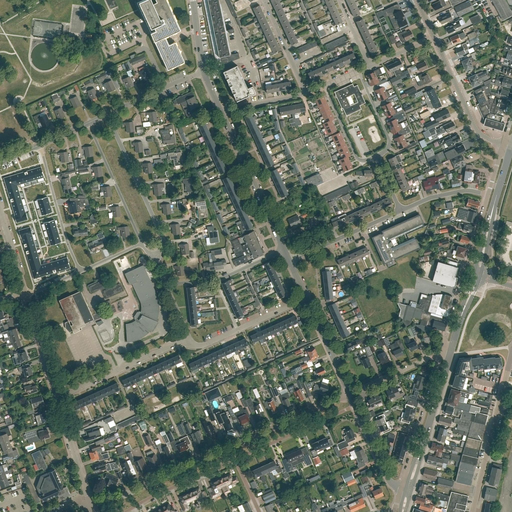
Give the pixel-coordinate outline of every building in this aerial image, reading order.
[(180,30),(166,0),(155,0),(157,2),(152,4),(151,1),(151,0),(143,0),(139,2),(151,28),(154,27),(156,31),(151,33),(167,70),(184,62),(175,42),(169,45),(165,37),(167,36),(168,37),(170,36),(170,35),(180,30)] [(225,33),(225,31),(218,0),(206,0),(211,23),(218,58),(220,58),(221,64),(222,66),(228,63),(231,61),(230,55),(225,33)] [(328,8),(334,5),(332,0),(330,0),(325,2),(326,3),(327,5),(324,6),(325,10),(328,8)] [(435,11),(444,7),(444,6),(446,5),(444,0),(438,0),(439,1),(433,4),(435,11)] [(459,17),(474,10),(469,0),(455,7),(459,17)] [(505,0),(491,0),(503,21),(511,15),(511,12),(511,11),(509,6),(505,0)] [(351,11),(357,8),(355,2),(349,5),(351,11)] [(276,11),(282,8),(280,3),(273,6),(276,11)] [(255,14),(262,11),(259,5),(253,8),(255,14)] [(331,14),(337,11),(334,5),(328,8),(329,11),(326,12),(327,15),(331,14)] [(393,6),(382,11),(384,15),(395,10),(393,6)] [(354,17),(360,14),(358,10),(361,9),(360,7),(357,8),(351,11),(354,17)] [(278,17),(285,14),(282,8),(276,11),(278,17)] [(398,24),(399,27),(407,24),(401,10),(393,14),(395,18),(391,20),(393,25),(394,25),(398,24)] [(258,20),(264,17),(262,11),(255,14),(257,18),(253,19),(255,22),(258,20)] [(340,16),(337,11),(331,14),(333,19),(340,16)] [(453,20),(450,13),(439,18),(442,24),(449,21),(450,23),(454,21),(453,20)] [(278,17),(281,23),(287,20),(285,14),(278,17)] [(473,25),(481,21),(478,14),(470,18),(473,25)] [(340,16),(333,19),(335,22),(331,24),(332,27),(342,22),(340,16)] [(260,25),(267,22),(264,17),(258,20),(259,23),(256,25),(257,27),(261,26),(260,25)] [(362,19),(356,22),(359,28),(365,25),(362,19)] [(283,28),(290,25),(287,20),(281,23),(283,28)] [(449,34),(456,31),(455,29),(462,26),(459,21),(452,24),(453,25),(446,28),(449,34)] [(263,31),(269,28),(267,22),(260,25),(261,26),(262,28),(259,29),(260,32),(263,31)] [(361,33),(368,30),(366,27),(368,26),(367,24),(365,25),(359,28),(361,33)] [(286,34),(292,31),(290,25),(283,28),(286,34)] [(266,37),(272,34),(269,28),(263,31),(265,35),(262,36),(263,38),(266,37)] [(361,33),(364,39),(370,36),(368,30),(361,33)] [(288,40),(295,37),(292,31),(286,34),(288,40)] [(399,34),(398,34),(402,43),(406,41),(406,40),(413,37),(410,31),(406,33),(406,31),(399,34)] [(466,37),(464,33),(464,32),(458,35),(451,38),(453,44),(461,41),(460,40),(464,39),(463,38),(466,37)] [(469,40),(470,40),(477,36),(475,32),(467,35),(469,40)] [(268,42),(275,39),(272,34),(266,37),(268,42)] [(298,35),(295,37),(288,40),(291,45),(297,42),(296,39),(299,38),(298,35)] [(393,35),(389,37),(392,44),(397,42),(393,35)] [(366,44),(373,41),(370,36),(364,39),(366,44)] [(271,48),(277,45),(275,39),(268,42),(271,48)] [(375,47),(373,41),(366,44),(369,50),(375,47)] [(458,55),(465,52),(465,51),(469,49),(466,43),(462,45),(463,47),(456,50),(458,55)] [(277,45),(271,48),(272,51),(269,53),(271,56),(274,54),(273,53),(280,51),(277,45)] [(375,47),(369,50),(371,56),(378,53),(377,50),(379,49),(378,45),(375,47)] [(507,59),(511,60),(511,54),(511,55),(511,53),(511,51),(507,50),(504,49),(503,51),(506,52),(505,55),(508,56),(507,59)] [(464,66),(474,62),(474,61),(478,59),(476,55),(477,55),(475,52),(471,54),(473,58),(470,59),(469,58),(462,61),(462,62),(462,63),(463,64),(464,66)] [(347,56),(350,62),(356,59),(353,53),(347,56)] [(130,61),(132,66),(146,59),(144,55),(130,61)] [(341,58),(339,59),(337,56),(334,57),(336,61),(339,67),(344,65),(341,58)] [(344,65),(350,62),(347,56),(341,58),(344,65)] [(339,67),(336,61),(333,62),(332,58),(329,60),(330,63),(333,70),(339,67)] [(397,71),(401,79),(401,78),(400,77),(406,74),(407,78),(410,77),(407,70),(402,73),(400,68),(403,66),(400,60),(394,63),(397,71)] [(328,72),(333,70),(330,63),(327,65),(325,61),(323,62),(325,66),(328,72)] [(427,68),(425,62),(413,67),(412,66),(407,69),(410,76),(413,74),(412,72),(418,69),(419,72),(427,68)] [(465,68),(465,69),(465,70),(466,70),(466,71),(473,68),(473,67),(476,65),(474,62),(464,66),(465,68)] [(397,80),(401,79),(397,71),(394,63),(387,66),(390,72),(393,71),(396,77),(391,79),(393,85),(398,83),(397,80)] [(247,88),(237,65),(223,72),(224,74),(236,101),(248,96),(248,95),(250,94),(250,95),(255,93),(252,86),(247,88)] [(322,75),(328,72),(325,66),(319,68),(322,75)] [(316,77),(322,75),(319,68),(313,71),(316,77)] [(379,75),(382,73),(380,68),(372,72),(373,73),(366,76),(368,81),(377,77),(376,76),(379,75)] [(143,81),(150,78),(146,69),(139,72),(143,81)] [(311,80),(316,77),(313,71),(308,74),(311,80)] [(471,82),(486,75),(485,72),(477,75),(476,74),(469,78),(469,79),(470,80),(471,82)] [(424,75),(423,73),(417,76),(420,81),(421,80),(423,85),(430,82),(427,74),(424,75)] [(486,75),(471,82),(472,84),(472,85),(472,86),(473,86),(473,87),(480,84),(480,83),(488,79),(486,75)] [(496,79),(502,81),(511,84),(511,82),(511,79),(500,76),(500,77),(497,76),(496,79)] [(127,88),(133,86),(129,77),(123,80),(127,88)] [(379,86),(388,81),(387,82),(386,79),(381,81),(380,78),(378,79),(377,77),(368,81),(371,86),(378,83),(379,86)] [(496,79),(494,85),(500,86),(500,85),(511,88),(511,84),(502,81),(496,79)] [(115,89),(111,80),(105,83),(109,92),(115,89)] [(285,90),(284,83),(281,83),(280,80),(277,80),(277,84),(278,84),(279,91),(285,90)] [(273,92),(279,91),(278,84),(277,84),(275,84),(274,81),(271,82),(271,85),(272,85),(273,92)] [(377,96),(386,92),(385,90),(387,89),(386,86),(389,84),(388,81),(379,86),(381,85),(382,87),(375,91),(377,96)] [(361,94),(357,85),(358,85),(357,85),(354,87),(352,83),(352,84),(334,92),(342,109),(343,108),(346,116),(347,116),(346,116),(361,109),(360,106),(365,103),(362,96),(361,95),(362,94),(361,94)] [(490,84),(485,86),(482,87),(484,91),(486,97),(492,95),(491,91),(489,89),(490,85),(490,84)] [(491,91),(492,95),(499,97),(500,95),(507,97),(507,96),(508,96),(508,94),(509,91),(502,89),(502,87),(500,86),(497,93),(491,91)] [(412,94),(417,92),(415,87),(405,92),(405,94),(407,97),(412,94)] [(91,100),(98,97),(94,88),(87,91),(91,100)] [(426,99),(436,95),(433,89),(423,93),(426,99)] [(64,90),(57,93),(58,97),(59,97),(60,99),(65,96),(64,94),(66,94),(64,90)] [(199,106),(194,96),(192,92),(180,97),(178,98),(175,99),(173,101),(174,105),(177,104),(178,104),(183,102),(185,107),(187,106),(190,112),(185,114),(188,119),(197,115),(194,108),(199,106)] [(377,96),(379,101),(388,97),(391,96),(389,93),(387,94),(386,92),(377,96)] [(59,100),(59,99),(60,99),(59,97),(58,97),(57,93),(56,93),(51,96),(52,96),(51,96),(54,103),(59,100)] [(480,103),(486,100),(483,93),(476,96),(478,100),(480,103)] [(427,105),(439,100),(436,95),(426,99),(424,99),(427,105)] [(74,108),(81,105),(76,96),(70,99),(74,108)] [(316,103),(318,105),(318,106),(326,102),(324,96),(315,100),(312,101),(313,104),(316,103)] [(384,112),(393,108),(392,105),(394,104),(393,102),(398,99),(396,97),(393,98),(386,101),(387,104),(382,106),(384,112)] [(477,105),(485,121),(484,125),(503,131),(505,124),(501,123),(503,117),(504,118),(504,117),(496,115),(499,106),(498,105),(498,104),(490,102),(491,98),(490,98),(486,100),(480,103),(477,105)] [(499,106),(505,108),(507,101),(502,100),(502,99),(500,99),(499,99),(496,98),(495,100),(491,98),(490,102),(498,104),(498,105),(499,106)] [(439,100),(427,105),(428,107),(433,105),(435,109),(441,106),(439,100)] [(320,111),(329,107),(326,102),(318,106),(318,105),(315,107),(316,109),(319,108),(320,111)] [(290,106),(292,114),(293,119),(293,123),(295,122),(295,126),(301,125),(300,121),(299,121),(299,118),(296,118),(295,118),(294,115),(295,113),(306,111),(305,108),(305,107),(304,103),(290,106)] [(281,116),(292,114),(290,106),(279,108),(280,112),(281,116)] [(323,117),(331,113),(329,107),(320,111),(317,112),(318,114),(321,113),(323,116),(323,117)] [(59,119),(65,117),(61,108),(55,110),(59,119)] [(393,117),(404,113),(402,110),(398,112),(396,109),(394,110),(393,108),(384,112),(387,117),(394,114),(395,116),(393,117)] [(437,123),(450,117),(447,109),(433,115),(437,123)] [(157,121),(155,112),(146,113),(147,115),(149,115),(150,122),(157,121)] [(331,120),(334,119),(331,113),(323,117),(323,116),(320,118),(321,120),(324,118),(325,122),(331,120)] [(390,128),(398,124),(397,122),(400,121),(398,118),(405,115),(404,113),(393,117),(394,120),(387,123),(390,128)] [(50,124),(46,114),(40,117),(39,115),(34,117),(37,123),(41,122),(43,127),(50,124)] [(253,120),(250,114),(244,116),(247,123),(253,120)] [(206,127),(204,120),(197,123),(200,130),(206,127)] [(250,129),(256,126),(253,120),(247,123),(250,129)] [(334,125),(331,120),(325,122),(325,123),(323,124),(325,128),(322,130),(323,132),(326,130),(325,129),(334,125)] [(133,132),(132,122),(123,123),(124,125),(126,125),(127,132),(133,132)] [(430,136),(440,131),(445,129),(445,128),(449,127),(450,127),(454,125),(452,122),(440,127),(440,128),(436,130),(434,127),(428,130),(431,136),(430,136)] [(400,133),(409,129),(408,126),(403,128),(402,126),(399,127),(398,124),(390,128),(392,133),(399,130),(400,133)] [(170,137),(169,130),(173,129),(173,125),(168,125),(168,126),(164,127),(165,130),(160,131),(161,135),(162,135),(163,141),(163,145),(176,143),(174,134),(171,135),(172,137),(170,137)] [(325,129),(326,130),(327,134),(324,135),(325,137),(328,136),(328,135),(336,131),(334,125),(325,129)] [(440,131),(430,136),(432,139),(433,138),(435,138),(437,138),(437,136),(447,132),(455,129),(454,125),(450,127),(449,127),(445,128),(445,129),(440,131)] [(250,129),(253,135),(259,132),(256,126),(250,129)] [(200,130),(203,136),(209,133),(206,127),(200,130)] [(397,144),(405,140),(404,138),(407,137),(406,134),(411,132),(409,129),(400,133),(401,136),(394,139),(397,144)] [(262,139),(259,132),(253,135),(256,141),(262,139)] [(334,142),(342,138),(340,132),(331,136),(328,138),(330,140),(333,139),(334,142)] [(212,139),(209,133),(203,136),(206,142),(212,139)] [(457,135),(451,138),(450,136),(438,141),(440,146),(446,143),(448,147),(454,144),(453,143),(460,140),(460,139),(459,137),(457,135)] [(336,147),(345,144),(342,138),(334,142),(331,143),(332,145),(335,144),(336,147)] [(212,139),(206,142),(209,148),(215,146),(212,139)] [(256,141),(258,148),(265,145),(262,139),(256,141)] [(405,140),(397,144),(399,149),(406,146),(407,149),(416,144),(415,141),(410,144),(409,141),(406,142),(405,140)] [(422,148),(427,146),(424,140),(419,142),(422,148)] [(143,152),(141,142),(132,143),(133,145),(135,145),(136,153),(143,152)] [(339,153),(347,149),(345,144),(336,147),(333,148),(334,151),(337,149),(339,152),(339,153)] [(265,145),(258,148),(261,154),(268,151),(270,150),(268,145),(266,145),(267,147),(266,147),(265,145)] [(456,148),(452,150),(448,152),(444,153),(446,157),(448,161),(454,158),(459,155),(458,153),(459,153),(460,155),(465,153),(464,151),(465,150),(464,150),(465,149),(464,147),(463,147),(462,145),(455,148),(456,148)] [(53,156),(58,152),(54,146),(49,151),(53,156)] [(93,156),(92,146),(83,147),(83,150),(85,149),(86,157),(93,156)] [(218,152),(215,146),(209,148),(211,155),(218,152)] [(347,156),(348,156),(350,155),(347,149),(339,153),(339,152),(336,154),(337,156),(340,155),(341,159),(347,156)] [(264,160),(272,157),(271,155),(270,155),(268,151),(261,154),(264,160)] [(68,161),(67,152),(58,153),(58,155),(61,155),(61,162),(68,161)] [(174,152),(169,153),(169,156),(170,160),(173,159),(174,163),(174,166),(183,165),(182,161),(181,152),(174,153),(174,152)] [(221,158),(218,152),(211,155),(214,161),(221,158)] [(391,166),(402,161),(399,155),(388,160),(391,166)] [(454,168),(460,166),(459,165),(465,162),(462,155),(451,160),(454,168)] [(272,157),(264,160),(267,166),(273,164),(272,160),(275,158),(274,156),(272,157)] [(350,161),(348,156),(347,156),(341,159),(342,159),(339,160),(341,164),(338,166),(339,168),(342,166),(341,165),(350,161)] [(431,168),(438,165),(433,156),(426,159),(431,168)] [(223,164),(221,158),(214,161),(217,167),(223,164)] [(341,165),(342,166),(343,170),(340,171),(341,173),(344,172),(344,171),(352,167),(350,161),(341,165)] [(152,173),(151,163),(142,164),(142,166),(144,166),(145,173),(152,173)] [(394,172),(400,169),(403,168),(402,166),(399,167),(398,163),(391,166),(394,172)] [(226,171),(223,164),(217,167),(220,174),(226,171)] [(102,176),(100,166),(92,167),(92,170),(94,169),(95,177),(102,176)] [(41,167),(34,169),(37,180),(44,177),(43,173),(42,172),(41,167)] [(34,169),(28,171),(31,181),(37,180),(34,169)] [(279,175),(276,169),(269,172),(272,178),(279,175)] [(397,179),(403,176),(400,169),(394,172),(397,179)] [(465,176),(479,177),(479,175),(480,175),(480,174),(479,173),(479,172),(472,171),(472,170),(466,169),(465,176)] [(28,171),(21,173),(24,183),(31,181),(28,171)] [(64,179),(61,180),(65,193),(72,192),(68,178),(70,178),(69,175),(75,173),(75,171),(68,172),(62,174),(64,179)] [(21,173),(14,175),(15,178),(15,180),(16,182),(17,185),(24,183),(21,173)] [(307,183),(309,187),(322,180),(319,173),(309,178),(305,179),(307,183)] [(203,175),(199,176),(201,180),(202,180),(203,183),(208,181),(207,179),(205,180),(203,175)] [(275,185),(282,182),(279,175),(272,178),(275,185)] [(222,179),(225,186),(232,183),(229,176),(222,179)] [(400,185),(406,182),(409,181),(408,178),(405,180),(403,176),(397,179),(400,185)] [(194,191),(192,178),(186,179),(182,179),(183,184),(185,184),(186,192),(187,192),(188,195),(194,194),(194,191)] [(452,188),(460,186),(459,181),(456,181),(455,179),(451,180),(452,182),(451,182),(452,188)] [(430,190),(430,189),(436,188),(434,180),(423,182),(425,190),(426,190),(426,191),(430,190)] [(275,185),(278,191),(284,188),(282,182),(275,185)] [(406,182),(400,185),(403,191),(409,188),(406,182)] [(232,183),(225,186),(228,192),(235,189),(232,183)] [(164,188),(163,184),(151,185),(152,187),(154,187),(155,196),(161,195),(161,188),(164,188)] [(111,196),(110,186),(101,188),(101,190),(103,189),(104,197),(111,196)] [(13,188),(7,190),(9,196),(19,193),(17,187),(15,188),(13,188)] [(281,197),(287,194),(284,188),(278,191),(281,197)] [(235,189),(228,192),(231,198),(238,195),(235,189)] [(19,193),(9,196),(11,203),(21,200),(19,193)] [(238,195),(231,198),(234,204),(240,201),(238,195)] [(204,201),(204,196),(199,198),(199,199),(195,200),(195,202),(194,202),(195,207),(197,206),(199,218),(207,217),(205,201),(204,201)] [(42,199),(37,200),(40,208),(50,205),(47,197),(43,198),(42,198),(42,199)] [(382,201),(384,206),(392,203),(389,197),(382,201)] [(81,211),(80,207),(86,206),(86,205),(89,205),(88,199),(84,200),(84,198),(74,198),(75,201),(68,203),(71,214),(77,212),(81,211)] [(478,207),(479,205),(479,202),(468,199),(466,207),(470,209),(470,207),(477,209),(478,208),(478,207)] [(21,200),(11,203),(13,209),(23,206),(21,200)] [(307,209),(314,206),(312,200),(305,202),(307,209)] [(240,201),(234,204),(237,210),(243,208),(240,201)] [(371,206),(368,201),(366,202),(368,207),(370,213),(377,210),(375,204),(371,206)] [(377,210),(384,206),(382,201),(375,204),(377,210)] [(170,207),(169,204),(161,205),(161,207),(163,207),(164,215),(170,214),(170,212),(173,212),(173,206),(170,207)] [(50,205),(40,208),(42,215),(46,214),(47,214),(52,212),(50,205)] [(23,206),(13,209),(15,215),(15,216),(25,213),(25,212),(23,206)] [(120,216),(119,206),(110,208),(110,210),(112,209),(113,217),(120,216)] [(363,216),(370,213),(368,207),(361,210),(363,216)] [(243,208),(237,210),(240,217),(246,214),(243,208)] [(474,223),(477,213),(460,209),(457,218),(474,223)] [(356,219),(363,216),(361,210),(353,213),(356,219)] [(15,215),(14,216),(17,223),(28,220),(25,212),(25,213),(15,216),(15,215)] [(349,222),(356,219),(353,213),(346,217),(349,222)] [(246,214),(240,217),(242,221),(241,222),(242,223),(249,220),(246,214)] [(413,238),(391,248),(391,247),(393,245),(391,241),(389,243),(388,241),(422,226),(422,224),(423,223),(420,215),(416,217),(411,219),(403,222),(403,223),(399,225),(398,224),(391,228),(386,231),(386,230),(382,232),(383,233),(380,234),(372,237),(374,241),(375,241),(377,246),(376,246),(380,255),(381,255),(383,260),(384,264),(392,260),(392,259),(394,258),(394,259),(398,257),(398,256),(403,254),(403,255),(411,251),(410,251),(415,249),(419,248),(416,239),(414,240),(413,238)] [(292,228),(301,224),(297,216),(288,220),(292,228)] [(342,226),(349,222),(346,217),(339,220),(342,226)] [(49,222),(44,223),(46,230),(56,227),(54,220),(50,221),(48,222),(49,222)] [(249,220),(242,223),(238,225),(239,225),(241,228),(240,229),(242,233),(249,230),(248,229),(250,229),(249,228),(252,226),(249,220)] [(335,229),(342,226),(339,220),(332,223),(335,229)] [(464,224),(462,223),(460,229),(463,229),(463,230),(464,231),(465,231),(466,231),(471,232),(472,226),(464,224)] [(180,234),(179,224),(170,225),(170,227),(172,227),(173,235),(180,234)] [(424,232),(427,225),(406,234),(408,239),(424,232)] [(129,236),(128,226),(119,228),(119,230),(121,230),(122,237),(129,236)] [(30,227),(19,231),(21,238),(32,235),(30,227)] [(56,227),(46,230),(48,237),(58,234),(56,227)] [(78,231),(78,228),(73,228),(74,236),(88,234),(87,229),(78,231)] [(212,234),(209,234),(210,243),(218,242),(216,230),(212,231),(212,234)] [(256,236),(255,232),(254,233),(253,231),(242,236),(245,242),(256,236)] [(467,244),(469,238),(463,236),(463,233),(459,232),(457,241),(460,242),(461,242),(462,243),(463,242),(467,244)] [(58,234),(48,237),(51,245),(55,244),(56,244),(61,242),(58,234)] [(32,235),(21,238),(23,244),(34,241),(32,235)] [(256,236),(245,242),(246,244),(241,246),(233,250),(234,253),(247,247),(259,242),(258,240),(257,237),(256,237),(256,236)] [(34,241),(23,244),(25,251),(36,247),(34,241)] [(104,246),(102,241),(94,245),(93,242),(89,244),(93,253),(100,250),(99,248),(104,246)] [(259,242),(247,247),(250,253),(261,247),(261,246),(260,243),(259,243),(259,242)] [(189,254),(188,244),(179,245),(179,247),(181,247),(182,254),(189,254)] [(36,247),(25,251),(27,257),(38,254),(36,247)] [(262,248),(261,247),(250,253),(246,255),(233,261),(235,266),(248,261),(247,258),(251,256),(253,258),(263,253),(263,252),(264,251),(262,248)] [(244,252),(246,255),(250,253),(247,247),(234,253),(236,257),(244,253),(244,252)] [(358,251),(361,257),(368,254),(366,248),(358,251)] [(463,257),(465,253),(451,249),(449,253),(447,252),(446,255),(452,257),(452,254),(463,257)] [(354,260),(361,257),(358,251),(351,254),(354,260)] [(38,254),(27,257),(29,264),(31,263),(33,262),(35,262),(37,261),(39,260),(38,254)] [(347,263),(354,260),(351,254),(344,257),(347,263)] [(348,266),(347,263),(344,257),(337,261),(340,266),(344,264),(345,267),(348,266)] [(67,258),(60,260),(63,270),(70,268),(69,263),(68,262),(67,258)] [(60,260),(54,262),(57,272),(63,270),(60,260)] [(214,265),(215,270),(224,268),(223,265),(226,265),(225,260),(213,262),(213,265),(214,265)] [(435,271),(455,277),(458,267),(457,267),(458,263),(448,260),(447,264),(438,262),(435,271)] [(267,270),(273,267),(270,261),(264,264),(267,270)] [(54,262),(47,264),(50,274),(57,272),(54,262)] [(215,270),(214,265),(213,265),(213,262),(203,264),(204,269),(206,269),(207,271),(215,269),(215,270)] [(32,266),(30,267),(31,269),(34,279),(39,277),(36,267),(38,266),(41,266),(41,265),(40,264),(38,264),(36,265),(34,265),(32,266)] [(41,265),(41,266),(41,268),(42,270),(43,272),(43,274),(44,276),(50,274),(47,264),(41,265)] [(130,341),(133,341),(136,340),(139,339),(141,337),(144,336),(146,334),(148,332),(150,330),(151,330),(152,331),(154,326),(157,322),(158,322),(156,321),(157,318),(158,315),(158,313),(159,313),(159,312),(158,312),(159,310),(159,307),(158,304),(159,304),(159,303),(158,304),(158,301),(157,298),(156,295),(157,295),(156,295),(153,287),(149,280),(150,280),(149,280),(146,273),(147,273),(146,273),(143,266),(143,265),(125,274),(130,284),(130,285),(132,284),(133,287),(140,301),(140,303),(141,304),(141,306),(141,307),(142,307),(142,309),(141,310),(141,312),(139,311),(134,319),(136,320),(134,321),(133,322),(132,323),(131,323),(130,323),(129,324),(127,324),(126,324),(127,342),(130,341)] [(184,275),(183,266),(174,266),(174,269),(176,268),(177,276),(184,275)] [(269,275),(276,273),(273,267),(267,270),(269,275)] [(455,277),(435,271),(432,281),(433,281),(454,288),(457,278),(455,277)] [(278,278),(276,273),(269,275),(272,281),(278,278)] [(107,284),(104,277),(100,279),(101,280),(100,280),(88,286),(90,293),(92,292),(92,293),(100,289),(102,292),(105,299),(123,291),(118,280),(118,279),(107,284)] [(274,287),(281,284),(278,278),(272,281),(274,287)] [(224,289),(230,286),(229,284),(232,282),(231,279),(228,281),(227,280),(221,283),(224,289)] [(277,292),(283,289),(281,284),(274,287),(277,292)] [(226,295),(233,292),(230,286),(224,289),(226,295)] [(283,289),(277,292),(279,298),(286,295),(283,289)] [(94,320),(81,291),(72,295),(59,300),(59,301),(60,301),(64,308),(63,309),(63,311),(65,313),(66,313),(69,320),(69,321),(65,323),(68,326),(68,328),(69,328),(69,332),(73,331),(74,333),(80,331),(80,330),(82,329),(81,327),(85,325),(85,324),(94,320)] [(229,300),(235,298),(233,292),(226,295),(229,300)] [(430,315),(431,313),(446,317),(451,301),(451,299),(452,296),(445,294),(444,295),(441,294),(436,295),(435,296),(432,295),(432,296),(429,295),(429,296),(427,296),(421,294),(421,296),(418,295),(417,298),(420,299),(418,304),(416,304),(416,303),(410,301),(409,305),(407,305),(397,303),(400,310),(398,318),(403,320),(402,321),(406,328),(410,326),(412,317),(420,319),(421,314),(430,317),(430,315)] [(231,306),(238,303),(235,298),(229,300),(231,306)] [(234,312),(240,309),(238,303),(231,306),(234,312)] [(337,310),(334,303),(328,306),(331,312),(337,310)] [(240,309),(234,312),(237,318),(237,317),(238,320),(241,318),(240,316),(243,315),(242,312),(245,310),(244,307),(240,309)] [(334,319),(340,316),(337,310),(331,312),(334,319)] [(442,318),(430,315),(430,317),(421,314),(420,319),(428,321),(428,323),(433,324),(432,327),(444,331),(446,322),(441,321),(442,318)] [(292,325),(298,322),(295,316),(289,318),(292,325)] [(334,319),(337,325),(343,322),(340,316),(334,319)] [(287,327),(292,325),(289,318),(284,321),(287,327)] [(281,330),(287,327),(284,321),(278,323),(281,330)] [(346,328),(343,322),(337,325),(339,331),(346,328)] [(282,333),(281,330),(278,323),(273,326),(275,332),(278,331),(280,334),(282,333)] [(277,335),(275,332),(273,326),(267,328),(270,335),(273,333),(274,336),(277,335)] [(264,337),(270,335),(267,328),(261,331),(264,337)] [(346,328),(339,331),(342,338),(350,334),(349,332),(347,332),(346,328)] [(266,341),(264,337),(261,331),(256,333),(259,340),(262,338),(263,342),(266,341)] [(253,342),(259,340),(256,333),(250,336),(253,342)] [(10,343),(19,340),(18,334),(11,336),(4,338),(5,341),(9,340),(10,343)] [(352,350),(354,349),(354,348),(355,348),(354,346),(364,342),(363,337),(366,336),(365,334),(358,336),(359,339),(356,341),(355,341),(346,345),(347,348),(346,349),(347,350),(348,350),(348,351),(352,349),(352,350)] [(411,343),(409,340),(408,337),(404,339),(407,345),(408,345),(410,351),(414,349),(414,350),(417,348),(418,347),(415,341),(411,343)] [(427,337),(424,339),(430,348),(432,346),(427,337)] [(239,341),(242,347),(248,345),(245,338),(239,341)] [(244,351),(242,347),(239,341),(234,344),(236,350),(239,349),(241,352),(244,351)] [(403,354),(401,350),(404,349),(401,343),(396,345),(396,343),(390,346),(393,352),(395,357),(403,354)] [(231,352),(236,350),(234,344),(228,346),(231,352)] [(225,355),(231,352),(228,346),(222,349),(225,355)] [(368,357),(369,357),(373,355),(370,349),(369,346),(358,351),(364,349),(366,352),(358,356),(360,361),(362,360),(365,368),(371,365),(369,361),(370,360),(368,357)] [(220,358),(225,355),(222,349),(217,351),(220,358)] [(23,362),(22,361),(28,359),(25,351),(19,353),(18,351),(13,352),(15,358),(20,356),(20,357),(17,358),(18,364),(23,362)] [(214,360),(220,358),(217,351),(211,354),(214,360)] [(316,352),(309,355),(306,356),(302,358),(303,362),(306,360),(307,362),(308,361),(309,362),(314,359),(313,358),(318,356),(316,352)] [(386,355),(384,352),(378,355),(379,357),(382,364),(389,360),(386,354),(386,355)] [(209,363),(214,360),(211,354),(206,356),(209,363)] [(173,358),(176,364),(182,362),(179,355),(173,358)] [(203,365),(209,363),(206,356),(200,359),(203,365)] [(459,359),(456,369),(462,370),(463,366),(467,368),(467,369),(472,369),(470,359),(471,359),(470,357),(459,359)] [(170,367),(176,364),(173,358),(167,360),(170,367)] [(198,368),(203,365),(200,359),(195,361),(198,368)] [(243,361),(246,368),(251,366),(248,359),(243,361)] [(170,367),(167,360),(162,363),(165,369),(167,368),(169,371),(171,370),(170,367)] [(192,370),(198,368),(195,361),(189,364),(192,370)] [(159,372),(165,369),(162,363),(156,365),(159,372)] [(294,373),(300,371),(302,370),(308,367),(306,363),(300,366),(295,368),(295,369),(291,370),(293,374),(294,373)] [(153,374),(159,372),(156,365),(150,368),(153,374)] [(26,376),(32,374),(30,366),(23,368),(23,366),(18,367),(20,372),(24,371),(26,376)] [(456,369),(455,375),(456,375),(465,377),(467,369),(467,368),(463,366),(462,370),(456,369)] [(316,378),(321,376),(321,374),(325,372),(323,367),(313,372),(314,374),(316,378)] [(148,377),(153,374),(150,368),(145,370),(148,377)] [(142,379),(148,377),(145,370),(139,373),(142,379)] [(304,387),(301,382),(300,379),(298,375),(297,373),(300,371),(294,373),(295,375),(297,381),(301,389),(304,387)] [(137,382),(142,379),(139,373),(134,375),(137,382)] [(131,385),(137,382),(134,375),(128,378),(131,385)] [(456,375),(454,380),(464,383),(465,377),(456,375)] [(411,400),(413,400),(416,401),(420,389),(422,389),(425,378),(418,376),(414,387),(417,388),(414,396),(411,395),(407,396),(409,400),(411,400)] [(125,387),(131,385),(128,378),(122,381),(125,387)] [(27,386),(27,385),(32,383),(31,380),(23,383),(24,387),(25,391),(27,391),(28,394),(38,391),(36,385),(31,387),(30,385),(27,386)] [(454,380),(452,386),(462,389),(464,383),(454,380)] [(301,382),(304,387),(305,390),(311,388),(312,386),(312,385),(314,384),(313,382),(306,384),(305,381),(301,382)] [(328,386),(326,386),(327,383),(321,381),(320,386),(315,384),(312,391),(322,394),(323,390),(326,391),(328,386)] [(114,392),(120,389),(117,383),(111,386),(114,392)] [(108,395),(114,392),(111,386),(106,388),(108,395)] [(394,389),(393,387),(386,390),(390,398),(394,396),(395,398),(403,395),(400,388),(397,389),(396,388),(394,389)] [(103,397),(108,395),(106,388),(100,391),(103,397)] [(208,399),(213,396),(214,398),(220,395),(217,388),(205,393),(208,399)] [(303,399),(299,389),(293,392),(296,399),(297,399),(298,402),(303,399)] [(459,396),(465,398),(468,399),(469,394),(460,391),(460,392),(451,390),(450,394),(455,395),(455,396),(458,397),(459,396)] [(97,400),(103,397),(100,391),(94,393),(97,400)] [(290,405),(287,399),(289,398),(287,392),(279,396),(283,405),(284,404),(285,407),(290,405)] [(92,402),(97,400),(94,393),(89,396),(92,402)] [(369,410),(378,406),(377,404),(380,402),(377,394),(370,397),(372,399),(369,401),(369,402),(366,403),(369,410)] [(463,403),(465,398),(459,396),(458,397),(455,396),(455,395),(450,394),(449,399),(455,400),(455,399),(458,400),(458,401),(463,403)] [(33,408),(44,404),(41,396),(31,399),(33,408)] [(86,405),(92,402),(89,396),(83,398),(86,405)] [(80,407),(86,405),(83,398),(77,401),(80,407)] [(272,401),(271,399),(263,403),(266,408),(267,408),(269,411),(271,410),(272,413),(277,411),(272,401)] [(455,408),(459,409),(469,412),(471,413),(475,413),(475,411),(479,412),(480,408),(471,405),(463,403),(458,401),(458,400),(455,399),(455,400),(449,399),(447,403),(456,405),(455,408)] [(249,402),(248,400),(246,401),(246,400),(246,401),(251,413),(255,411),(258,417),(263,415),(261,412),(263,411),(260,404),(254,406),(253,404),(252,404),(251,401),(249,402)] [(75,410),(80,407),(77,401),(72,403),(75,410)] [(447,403),(446,407),(445,412),(455,416),(455,415),(457,416),(458,411),(462,412),(460,419),(473,422),(475,415),(471,414),(471,413),(469,412),(459,409),(455,408),(456,405),(447,403)] [(404,413),(414,416),(416,410),(413,409),(414,406),(406,404),(405,407),(406,408),(404,413)] [(245,422),(239,411),(234,413),(230,406),(227,407),(233,420),(237,419),(240,424),(245,422)] [(239,411),(245,422),(249,420),(248,417),(250,416),(246,409),(243,410),(242,406),(238,408),(239,411)] [(41,413),(40,411),(32,414),(33,416),(35,416),(38,425),(44,423),(44,422),(47,421),(48,421),(46,416),(45,417),(44,413),(41,413)] [(215,414),(216,416),(219,424),(222,423),(226,431),(233,428),(225,412),(222,414),(221,411),(215,414)] [(473,422),(485,425),(488,415),(476,412),(475,415),(473,422)] [(377,426),(386,422),(384,417),(385,417),(383,413),(375,417),(377,420),(374,421),(377,426)] [(412,421),(414,416),(404,413),(403,418),(402,418),(400,421),(409,424),(410,420),(412,421)] [(440,416),(438,423),(449,426),(451,420),(447,419),(444,418),(440,416)] [(473,422),(460,419),(455,418),(453,423),(458,424),(456,429),(470,433),(473,422)] [(207,426),(205,421),(201,423),(207,436),(211,434),(212,438),(217,435),(215,432),(217,431),(216,427),(212,429),(210,425),(207,426)] [(386,422),(377,426),(379,432),(382,430),(383,433),(391,430),(389,427),(388,427),(386,422)] [(481,441),(485,425),(473,422),(470,433),(469,438),(467,437),(464,449),(462,453),(478,457),(479,453),(482,441),(481,441)] [(0,441),(1,445),(10,442),(8,436),(11,435),(8,427),(0,430),(2,435),(0,435),(0,441)] [(96,438),(102,436),(99,427),(86,432),(87,435),(84,436),(85,442),(96,438)] [(446,436),(449,437),(450,434),(446,433),(447,430),(440,428),(438,434),(445,436),(446,436)] [(39,432),(38,429),(25,432),(26,434),(26,435),(27,439),(27,440),(39,436),(41,440),(50,438),(47,430),(39,432)] [(339,450),(349,446),(347,443),(355,439),(353,436),(354,436),(351,429),(346,431),(347,435),(343,436),(345,440),(336,444),(339,450)] [(199,430),(192,434),(189,435),(191,441),(195,440),(197,444),(202,442),(204,441),(202,438),(199,430)] [(407,451),(412,436),(399,432),(394,447),(395,447),(392,460),(402,463),(405,450),(407,451)] [(114,434),(104,439),(106,443),(116,439),(114,434)] [(445,442),(446,436),(445,436),(438,434),(436,440),(443,442),(445,442)] [(153,444),(149,435),(144,437),(148,446),(153,444)] [(393,443),(394,438),(385,435),(383,441),(393,443)] [(181,443),(184,450),(188,448),(187,445),(188,445),(191,444),(187,436),(179,440),(181,443)] [(319,441),(323,449),(333,445),(330,439),(327,440),(326,438),(319,441)] [(184,450),(181,443),(179,440),(171,443),(174,451),(178,449),(179,452),(184,450)] [(323,449),(319,441),(312,444),(315,449),(311,451),(313,457),(317,455),(316,452),(320,451),(319,451),(323,449)] [(1,445),(4,454),(8,453),(10,459),(12,458),(13,460),(19,458),(16,450),(13,451),(10,442),(1,445)] [(166,459),(171,456),(169,453),(170,452),(167,446),(163,448),(161,443),(156,445),(160,454),(163,452),(166,459)] [(460,462),(460,461),(462,456),(451,453),(451,454),(450,454),(450,455),(443,453),(441,453),(443,449),(454,451),(462,453),(464,449),(459,447),(448,445),(446,444),(445,447),(443,447),(443,446),(432,443),(430,449),(436,451),(435,456),(440,457),(442,458),(452,460),(460,462)] [(92,450),(89,451),(90,456),(100,453),(101,453),(102,452),(100,445),(91,447),(92,450)] [(339,451),(341,456),(349,453),(346,448),(339,451)] [(293,452),(298,463),(305,460),(307,465),(311,463),(307,452),(302,454),(300,449),(293,452)] [(355,458),(365,454),(362,449),(359,450),(359,449),(356,450),(355,450),(350,452),(351,456),(352,455),(354,459),(355,458)] [(47,455),(44,450),(40,452),(39,451),(32,454),(36,464),(37,464),(39,469),(42,468),(43,470),(47,468),(46,466),(44,462),(42,458),(47,455)] [(152,468),(160,464),(155,454),(154,454),(152,451),(146,453),(148,457),(152,468)] [(135,462),(130,452),(127,454),(132,465),(135,464),(140,473),(146,470),(144,466),(146,466),(143,458),(135,462)] [(289,467),(298,463),(293,452),(286,456),(287,458),(284,459),(286,463),(283,464),(287,472),(291,470),(289,467)] [(100,453),(90,456),(92,460),(98,458),(99,461),(109,458),(108,453),(101,455),(101,453),(100,453)] [(462,453),(462,456),(460,461),(476,465),(478,457),(462,453)] [(365,454),(355,458),(358,464),(357,465),(358,468),(364,465),(363,463),(368,461),(365,454)] [(316,467),(319,466),(318,464),(321,463),(318,456),(312,459),(316,467)] [(442,458),(441,459),(433,456),(433,457),(428,456),(426,463),(436,466),(444,468),(445,464),(447,464),(449,465),(450,462),(451,462),(452,460),(442,458)] [(133,477),(132,476),(130,470),(134,468),(130,460),(121,464),(124,472),(122,473),(124,476),(126,476),(128,479),(133,477)] [(268,464),(273,475),(282,471),(279,465),(276,467),(274,461),(268,464)] [(476,465),(460,461),(460,462),(458,472),(473,475),(476,465)] [(118,468),(116,462),(109,464),(111,470),(118,468)] [(95,467),(94,468),(95,472),(106,469),(104,463),(95,466),(95,467)] [(501,469),(502,465),(493,463),(492,467),(488,484),(497,486),(501,469)] [(273,475),(268,464),(261,467),(263,473),(266,472),(268,475),(269,475),(271,481),(275,479),(273,475)] [(253,471),(256,477),(260,475),(261,478),(261,479),(262,482),(263,482),(267,481),(263,473),(261,467),(253,471)] [(435,480),(437,472),(425,469),(423,476),(427,477),(427,478),(435,480)] [(0,480),(7,478),(5,474),(8,473),(11,472),(10,470),(4,472),(0,473),(0,480)] [(63,488),(63,487),(55,470),(41,476),(37,487),(43,501),(56,495),(57,495),(59,499),(61,498),(60,497),(66,495),(66,496),(70,494),(66,487),(63,488)] [(471,486),(473,475),(458,472),(455,482),(471,486)] [(115,485),(118,479),(107,474),(105,478),(106,479),(104,483),(110,486),(111,483),(115,485)] [(224,477),(227,485),(230,483),(231,485),(238,481),(236,476),(232,478),(231,477),(230,477),(229,475),(227,476),(226,476),(224,476),(224,477)] [(217,480),(220,487),(222,487),(225,493),(230,491),(227,485),(224,477),(217,480)] [(7,478),(0,480),(0,483),(1,488),(9,485),(12,484),(11,481),(8,482),(7,478)] [(452,489),(453,482),(438,478),(436,485),(452,489)] [(217,480),(216,480),(214,481),(214,482),(211,483),(213,485),(212,486),(213,487),(211,488),(213,492),(210,493),(212,498),(219,495),(217,489),(220,487),(217,480)] [(362,485),(365,492),(366,492),(367,494),(372,492),(375,498),(383,495),(380,488),(374,490),(372,486),(369,487),(368,486),(367,485),(368,484),(367,482),(362,485)] [(419,488),(432,492),(433,489),(427,487),(428,485),(420,483),(419,488)] [(494,502),(497,490),(486,488),(484,499),(494,502)] [(186,494),(189,502),(196,499),(200,497),(200,499),(204,497),(202,492),(201,493),(200,491),(199,491),(198,489),(195,490),(193,491),(192,492),(186,494)] [(449,502),(450,497),(434,491),(432,498),(449,502)] [(446,511),(464,511),(468,496),(451,492),(450,497),(449,502),(446,511)] [(189,502),(186,494),(186,495),(185,494),(183,495),(183,496),(180,497),(181,499),(181,500),(181,501),(180,502),(184,511),(188,509),(185,503),(189,502)] [(355,501),(358,508),(365,505),(362,498),(363,498),(361,494),(353,497),(355,501)] [(427,500),(416,497),(415,503),(420,504),(423,505),(424,503),(426,504),(427,500)] [(358,508),(355,501),(352,502),(350,499),(346,501),(345,500),(343,500),(342,499),(339,500),(340,502),(343,507),(348,504),(351,511),(358,508)] [(430,511),(433,506),(426,504),(424,503),(423,505),(420,504),(419,509),(430,511)] [(491,511),(493,504),(486,503),(483,511),(491,511)]
